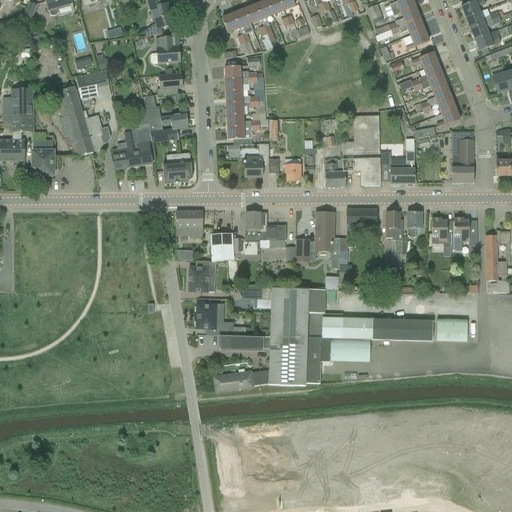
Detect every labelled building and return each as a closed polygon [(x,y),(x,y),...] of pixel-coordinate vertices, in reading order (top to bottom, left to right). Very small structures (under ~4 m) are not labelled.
[(43,0),(45,3),(48,12),(49,12),(50,16),(52,17),(56,16),(57,14),(56,10),(72,5),(70,0),(43,0)] [(155,21),(157,30),(159,36),(163,35),(161,29),(163,29),(165,30),(167,29),(168,27),(174,26),(172,18),(173,18),(170,9),(169,9),(168,5),(163,6),(161,0),(152,0),(148,1),(153,21),(155,21)] [(271,0),(267,2),(272,16),(283,12),(278,0),(271,0)] [(291,0),(278,0),(283,12),(294,8),(291,0)] [(306,0),(308,2),(312,0),(314,0),(320,14),(324,12),(325,14),(319,0),(306,0)] [(319,0),(325,14),(326,14),(330,25),(337,22),(333,11),(330,12),(327,3),(333,0),(332,0),(319,0)] [(401,14),(415,9),(411,0),(404,0),(401,1),(389,6),(393,17),(401,15),(401,14)] [(460,7),(465,19),(479,13),(478,8),(485,5),(484,3),(482,0),(479,0),(470,4),(460,7)] [(267,2),(255,6),(261,20),(264,28),(270,43),(275,41),(269,26),(268,26),(265,19),(272,16),(267,2)] [(358,11),(354,2),(348,4),(352,13),(358,11)] [(37,6),(36,6),(29,3),(24,17),(31,20),(37,6)] [(123,13),(133,10),(131,4),(121,7),(123,13)] [(371,21),(375,20),(382,18),(377,5),(367,9),(371,21)] [(250,25),(261,20),(255,6),(244,11),(250,25)] [(390,32),(419,20),(415,9),(401,14),(401,15),(403,20),(396,22),(396,23),(388,26),(388,25),(375,31),(377,36),(389,32),(390,31),(390,32)] [(244,11),(233,15),(238,29),(239,29),(242,36),(249,55),(253,54),(249,43),(250,42),(246,35),(252,32),(250,25),(244,11)] [(482,19),(479,13),(465,19),(469,30),(499,18),(503,16),(501,12),(497,14),(482,19)] [(227,34),(238,29),(233,15),(221,20),(227,34)] [(315,30),(322,27),(318,16),(311,19),(315,30)] [(291,17),(286,18),(289,27),(295,40),(309,34),(307,27),(297,31),(291,17)] [(289,27),(286,18),(281,21),(285,29),(289,27)] [(469,30),(474,41),(488,36),(488,35),(486,29),(493,26),(493,25),(500,23),(499,18),(469,30)] [(305,26),(302,19),(295,22),(298,29),(305,26)] [(408,32),(410,37),(424,31),(419,20),(390,32),(392,36),(400,33),(400,34),(408,32)] [(272,49),(270,43),(264,28),(259,29),(262,37),(263,37),(265,40),(262,41),(266,51),(272,49)] [(428,43),(424,31),(410,37),(403,40),(405,47),(407,51),(419,46),(428,43)] [(474,41),(478,52),(488,49),(500,44),(496,32),(488,35),(488,36),(474,41)] [(32,38),(34,46),(46,43),(43,35),(32,38)] [(244,57),(249,55),(242,36),(236,38),(244,57)] [(158,65),(180,63),(179,47),(172,48),(171,38),(159,39),(160,49),(156,49),(158,65)] [(56,48),(55,40),(48,42),(50,49),(56,48)] [(220,54),(228,52),(227,42),(219,43),(220,54)] [(390,61),(386,48),(380,50),(384,63),(390,61)] [(499,59),(511,54),(509,49),(497,54),(499,59)] [(30,59),(30,58),(30,50),(25,50),(21,50),(21,59),(30,59)] [(235,51),(223,53),(224,59),(236,57),(235,51)] [(420,64),(423,71),(437,65),(433,54),(412,63),(413,67),(420,64)] [(485,58),(487,64),(499,59),(497,54),(485,58)] [(107,59),(103,60),(97,62),(99,71),(109,69),(107,59)] [(392,73),(400,70),(397,64),(390,67),(392,73)] [(399,85),(401,92),(406,90),(413,88),(442,76),(437,65),(423,71),(425,76),(418,79),(418,80),(411,83),(410,81),(399,85)] [(240,68),(234,68),(224,68),(225,80),(257,79),(257,74),(248,74),(248,73),(240,73),(240,68)] [(86,91),(96,89),(98,99),(111,97),(106,74),(84,78),(86,91)] [(504,74),(492,78),(497,95),(510,91),(504,74)] [(157,97),(170,95),(170,90),(182,89),(181,75),(159,77),(160,90),(157,91),(157,97)] [(72,88),(68,76),(56,79),(59,92),(79,158),(93,154),(83,121),(81,113),(74,88),(72,88)] [(442,76),(413,88),(415,93),(422,90),(422,91),(430,88),(432,93),(446,88),(442,76)] [(248,84),(257,84),(257,79),(225,80),(226,93),(241,92),(241,87),(249,86),(248,84)] [(450,99),(446,88),(432,93),(434,99),(426,102),(427,102),(419,105),(421,110),(430,107),(436,104),(450,99)] [(11,128),(11,132),(21,132),(33,132),(32,92),(11,92),(11,100),(2,100),(3,128),(11,128)] [(250,103),(258,103),(257,98),(250,98),(250,97),(241,98),(241,92),(226,93),(226,105),(242,104),(250,103)] [(148,126),(149,134),(162,132),(162,128),(171,127),(171,130),(172,130),(172,131),(176,130),(187,128),(185,114),(170,117),(169,117),(160,119),(159,108),(155,109),(153,97),(144,98),(148,126)] [(436,104),(441,116),(455,110),(450,99),(436,104)] [(242,116),(242,109),(250,108),(250,103),(242,104),(226,105),(227,117),(242,116)] [(438,130),(459,121),(455,110),(441,116),(444,123),(436,126),(438,130)] [(98,117),(87,120),(85,112),(81,113),(93,154),(105,150),(104,145),(107,143),(110,139),(107,128),(101,130),(100,125),(98,117)] [(259,122),(243,122),(242,116),(227,117),(227,129),(259,127),(268,127),(267,121),(259,121),(259,122)] [(360,188),(380,188),(378,117),(357,118),(359,151),(360,173),(360,188)] [(342,174),(344,174),(360,173),(359,151),(357,118),(353,118),(353,143),(341,143),(342,161),(342,174)] [(148,142),(150,141),(149,134),(148,126),(131,129),(132,133),(124,135),(126,145),(117,147),(117,150),(111,151),(115,171),(152,165),(148,142)] [(227,129),(228,141),(233,141),(233,146),(240,146),(252,145),(251,132),(260,132),(259,127),(227,129)] [(162,132),(149,134),(150,141),(151,144),(178,140),(176,130),(172,131),(172,130),(171,130),(171,131),(162,132)] [(424,130),(412,132),(414,140),(426,137),(424,130)] [(21,141),(21,132),(11,132),(11,142),(0,141),(0,162),(25,163),(25,141),(21,141)] [(451,167),(451,185),(452,185),(452,184),(472,185),(473,185),(473,167),(473,141),(472,141),(472,133),(451,133),(451,167)] [(335,147),(333,137),(326,138),(320,139),(321,149),(335,147)] [(428,139),(418,142),(419,148),(429,146),(428,139)] [(406,163),(406,185),(414,185),(414,140),(405,140),(405,163),(406,163)] [(58,157),(52,157),(52,141),(33,141),(33,176),(53,176),(53,171),(57,171),(57,164),(58,164),(58,157)] [(311,149),(311,141),(304,141),(303,156),(314,156),(315,149),(311,149)] [(258,156),(261,156),(268,156),(268,149),(268,145),(252,145),(240,146),(240,150),(258,150),(258,156)] [(278,175),(278,160),(273,160),(273,152),(272,152),(272,149),(268,149),(268,156),(268,175),(278,175)] [(190,163),(190,157),(189,154),(165,156),(166,165),(162,165),(164,186),(166,185),(174,185),(179,185),(179,184),(188,184),(192,180),(191,180),(190,163)] [(244,178),(261,178),(261,158),(244,158),(244,163),(243,163),(243,164),(244,164),(244,178)] [(342,174),(342,161),(337,161),(337,160),(331,161),(331,174),(334,174),(335,189),(345,189),(344,174),(342,174)] [(335,189),(334,174),(331,174),(331,161),(324,162),(325,180),(325,190),(335,189)] [(495,177),(509,177),(509,162),(495,161),(495,177)] [(406,163),(405,163),(390,163),(390,171),(390,185),(406,185),(406,163)] [(286,182),(300,182),(300,172),(300,166),(284,167),(285,175),(286,175),(286,182)] [(377,221),(377,211),(346,211),(346,240),(339,240),(339,252),(339,266),(347,266),(347,252),(347,248),(359,248),(359,232),(377,233),(377,221)] [(176,212),(176,230),(180,230),(179,238),(193,238),(193,240),(200,240),(200,238),(202,238),(202,213),(202,212),(187,212),(176,212)] [(259,234),(266,234),(266,227),(267,227),(267,214),(260,214),(245,214),(245,231),(244,231),(244,244),(259,244),(259,242),(259,234)] [(399,222),(399,214),(390,214),(390,215),(386,215),(387,239),(392,239),(392,241),(391,241),(391,266),(401,266),(401,256),(402,238),(403,238),(403,222),(399,222)] [(421,230),(421,214),(407,214),(407,238),(403,238),(402,238),(401,256),(401,266),(401,263),(405,263),(405,256),(406,256),(407,238),(415,238),(415,230),(421,230)] [(333,215),(316,215),(316,225),(315,243),(309,243),(309,242),(296,242),(296,262),(308,262),(309,251),(315,252),(330,252),(330,261),(331,261),(331,270),(339,270),(339,266),(339,252),(339,240),(332,239),(332,225),(333,215)] [(461,252),(461,243),(468,243),(469,248),(477,248),(477,235),(468,235),(468,222),(463,222),(463,219),(453,219),(453,235),(450,235),(450,247),(450,251),(456,251),(456,252),(461,252)] [(450,247),(450,235),(446,235),(446,222),(441,222),(441,220),(431,220),(431,236),(431,245),(443,245),(443,247),(450,247)] [(267,227),(266,227),(266,234),(259,234),(259,242),(260,242),(260,248),(285,248),(285,242),(286,242),(286,227),(267,227)] [(485,237),(486,294),(497,294),(509,294),(509,290),(509,288),(509,282),(497,282),(497,277),(506,277),(506,263),(497,263),(496,245),(505,246),(510,246),(509,233),(500,233),(500,232),(495,232),(495,237),(485,237)] [(210,236),(211,262),(233,261),(232,235),(232,234),(231,234),(231,235),(210,236),(210,235),(210,236)] [(233,253),(242,253),(242,240),(233,240),(233,253)] [(295,248),(285,248),(285,262),(295,262),(295,248)] [(192,261),(192,251),(177,250),(177,261),(192,261)] [(214,278),(215,278),(215,263),(196,263),(198,263),(198,269),(189,269),(189,293),(207,293),(208,278),(214,278)] [(378,279),(379,269),(370,269),(370,279),(378,279)] [(325,286),(325,293),(338,293),(338,280),(332,280),(325,286)] [(248,286),(247,301),(253,301),(261,302),(271,302),(271,310),(270,318),(270,322),(270,328),(270,338),(370,341),(432,343),(432,322),(372,320),(342,319),(342,315),(324,314),(325,292),(309,291),(267,290),(268,286),(248,286)] [(197,306),(196,330),(206,330),(218,330),(218,336),(220,336),(222,337),(233,337),(233,328),(233,324),(223,324),(223,318),(223,305),(215,305),(215,306),(205,306),(205,304),(199,304),(199,306),(197,306)] [(436,320),(436,342),(466,343),(467,321),(436,320)] [(233,328),(233,337),(245,337),(245,328),(233,328)] [(238,375),(214,379),(216,393),(253,389),(253,388),(268,386),(280,387),(294,388),(294,387),(305,388),(305,385),(320,386),(321,363),(329,363),(330,361),(369,362),(370,341),(270,338),(245,337),(233,337),(222,337),(220,336),(219,349),(221,349),(221,351),(262,352),(262,350),(270,350),(269,372),(251,374),(250,373),(244,374),(244,370),(238,371),(238,375)]
